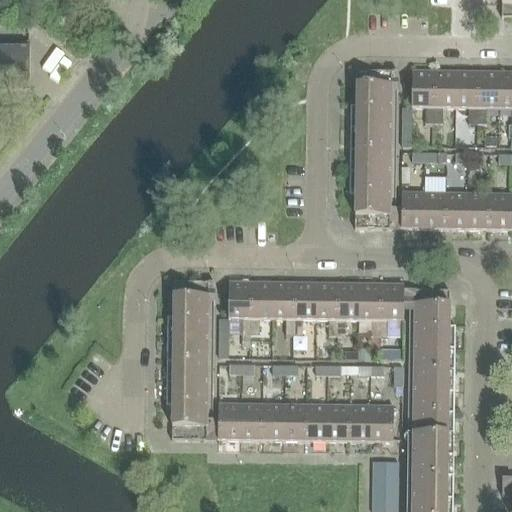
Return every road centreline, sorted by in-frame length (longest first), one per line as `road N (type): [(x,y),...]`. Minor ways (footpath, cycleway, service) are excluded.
road 1 (residential): [(315,258),(320,75),(349,49),(461,47)]
road 2 (residential): [(132,417),(133,306),(148,268),(188,257),(315,258)]
road 3 (residential): [(481,511),(483,261)]
road 4 (unclassified): [(0,194),(119,49),(136,0)]
road 5 (residential): [(315,258),(483,261)]
